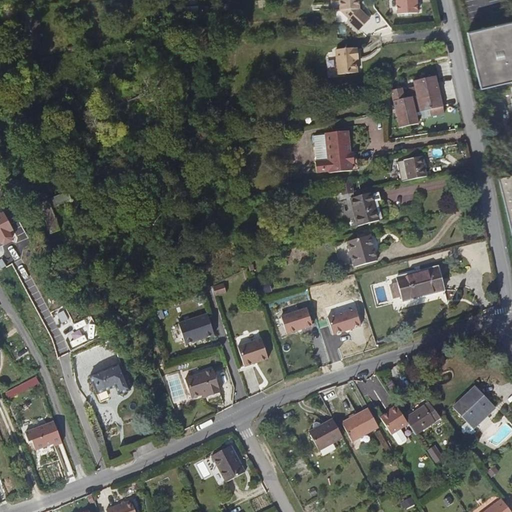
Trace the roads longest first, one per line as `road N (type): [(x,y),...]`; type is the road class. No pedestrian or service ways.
road 1 (residential): [(446,0),(509,309),(501,333)]
road 2 (residential): [(501,333),(478,326),(239,417)]
road 3 (residential): [(239,417),(26,511)]
